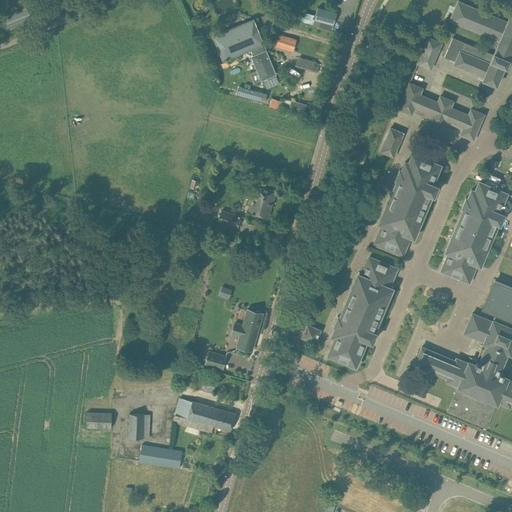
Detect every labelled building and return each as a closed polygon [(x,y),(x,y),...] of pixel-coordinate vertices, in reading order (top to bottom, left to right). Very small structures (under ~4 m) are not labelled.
[(511,11),(507,22),(458,1),(450,20),(499,40),(494,53),(493,54),(452,37),(444,57),(456,61),(454,64),(481,75),(480,78),(496,85),(504,66),(506,66),(509,59),(508,59),(511,50),(511,11)] [(315,15),(314,20),(333,25),(336,12),(317,7),(315,15)] [(290,10),(288,17),(297,20),(299,12),(290,10)] [(252,19),(213,36),(223,59),(250,48),(254,56),(251,56),(257,70),(250,73),(254,83),(261,80),(275,74),(252,19)] [(274,45),(292,51),(296,38),(277,33),(274,45)] [(430,68),(441,43),(428,37),(418,63),(430,68)] [(397,57),(392,55),(392,52),(382,48),(377,62),(381,64),(380,67),(391,71),(397,57)] [(296,57),(295,65),(315,68),(316,60),(296,57)] [(422,88),(418,87),(409,83),(399,108),(411,113),(414,107),(432,115),(429,121),(442,126),(445,120),(463,128),(460,134),(473,140),(484,114),(471,109),(468,115),(450,107),(453,101),(440,96),(437,102),(419,94),(422,88)] [(238,84),(236,92),(264,100),(266,92),(238,84)] [(289,109),(310,115),(312,106),(292,101),(289,109)] [(393,156),(403,133),(390,128),(381,151),(393,156)] [(345,157),(361,164),(366,154),(349,147),(345,157)] [(440,164),(422,157),(413,153),(408,163),(405,161),(401,170),(399,169),(395,179),(397,180),(379,222),(383,224),(375,242),(402,254),(410,235),(413,237),(431,194),(433,195),(437,185),(432,183),(440,164)] [(348,184),(355,186),(359,173),(351,171),(348,184)] [(449,252),(441,270),(468,281),(476,263),(480,265),(498,222),(500,223),(504,213),(498,211),(506,192),(479,181),(475,191),(471,189),(468,198),(466,197),(461,207),(463,208),(446,250),(449,252)] [(248,212),(267,217),(275,191),(256,185),(248,212)] [(237,227),(241,216),(221,210),(217,226),(226,229),(227,224),(237,227)] [(346,232),(341,244),(350,247),(354,235),(346,232)] [(222,238),(221,244),(235,247),(236,244),(237,242),(222,238)] [(396,268),(378,261),(369,257),(361,275),(358,274),(340,316),(338,315),(333,326),(336,326),(332,335),(335,336),(328,354),(355,365),(366,339),(372,342),(376,331),(374,331),(392,288),(388,287),(396,268)] [(481,309),(495,315),(492,321),(472,313),(464,332),(484,341),(484,342),(487,344),(480,361),(476,360),(474,364),(469,362),(468,363),(456,359),(455,361),(422,346),(414,364),(448,378),(447,380),(459,385),(447,412),(486,428),(498,401),(509,406),(510,404),(511,404),(511,382),(507,380),(507,378),(502,376),(503,371),(500,370),(507,352),(511,354),(511,352),(511,285),(494,278),(481,309)] [(220,285),(217,295),(228,298),(230,288),(220,285)] [(262,313),(252,310),(247,309),(243,323),(237,321),(233,332),(240,334),(237,346),(251,350),(262,313)] [(307,325),(302,337),(315,342),(320,330),(307,325)] [(226,356),(208,351),(204,364),(222,369),(226,356)] [(215,380),(206,378),(203,390),(212,393),(215,380)] [(236,413),(179,397),(173,421),(211,433),(213,425),(231,430),(236,413)] [(87,412),(86,428),(111,429),(111,428),(112,413),(87,412)] [(149,438),(150,414),(129,413),(129,437),(149,438)] [(318,459),(272,439),(258,472),(304,492),(318,459)] [(142,444),(139,461),(179,468),(182,451),(142,444)] [(141,495),(136,511),(173,511),(175,505),(157,500),(159,493),(145,489),(143,496),(141,495)] [(338,511),(340,506),(324,503),(322,511),(338,511)]
